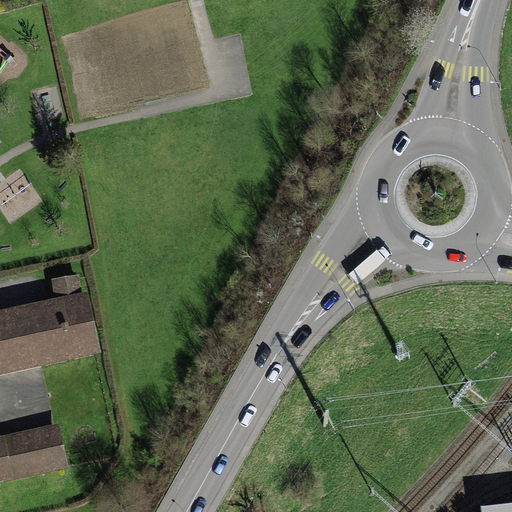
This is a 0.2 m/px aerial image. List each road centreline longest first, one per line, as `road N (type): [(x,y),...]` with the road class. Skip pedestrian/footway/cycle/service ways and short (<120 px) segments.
road 1 (tertiary): [(378,223),(280,347),(185,511)]
road 2 (primary): [(477,0),(445,138)]
road 3 (primary): [(445,138),(407,142),(379,167),(372,185),(378,223)]
road 4 (primary): [(378,223),(409,252),(430,256),(451,253),(483,226)]
